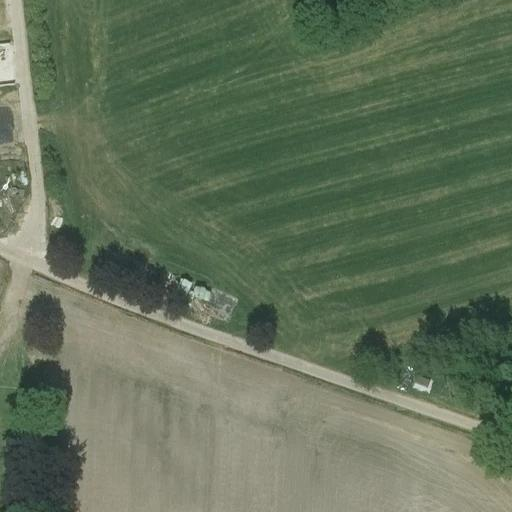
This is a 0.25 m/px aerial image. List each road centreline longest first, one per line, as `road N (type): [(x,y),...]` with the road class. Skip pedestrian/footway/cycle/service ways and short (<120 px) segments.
road 1 (track): [(511,449),(424,406),(176,319),(0,244)]
road 2 (track): [(16,0),(38,262)]
